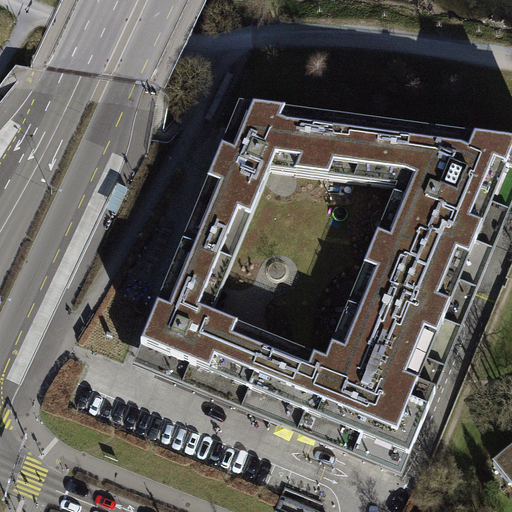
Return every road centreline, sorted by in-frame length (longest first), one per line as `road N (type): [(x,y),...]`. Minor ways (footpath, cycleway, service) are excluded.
road 1 (track): [(33,11),(205,46),(272,35),(394,39),(511,59)]
road 2 (primary): [(0,356),(162,0)]
road 3 (primary): [(108,0),(0,214)]
